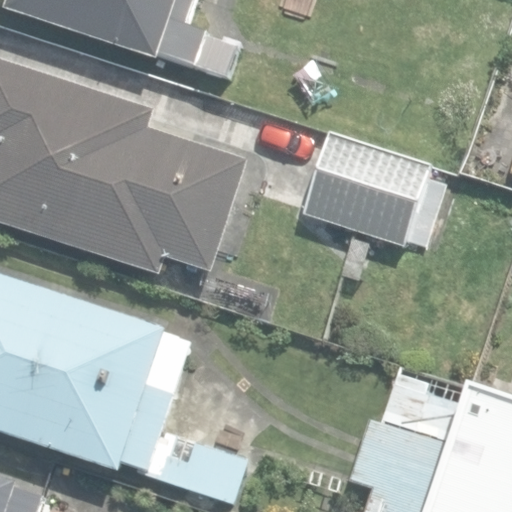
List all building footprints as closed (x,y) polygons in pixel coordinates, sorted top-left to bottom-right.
[(15,0),(12,10),(233,83),(245,48),(190,30),(199,0),(15,0)] [(0,223),(165,276),(171,260),(216,274),(251,165),(154,134),(161,113),(0,60),(0,223)] [(306,218),(406,250),(434,166),(333,134),(306,218)] [(128,467),(240,505),(255,463),(170,435),(200,346),(0,278),(0,431),(126,474),(128,467)] [(387,427),(454,447),(473,393),(405,371),(387,427)] [(435,511),(511,511),(511,402),(476,391),(435,511)] [(368,511),(432,511),(452,449),(373,425),(354,487),(375,493),(368,511)] [(0,511),(45,511),(51,496),(0,479),(0,511)]
